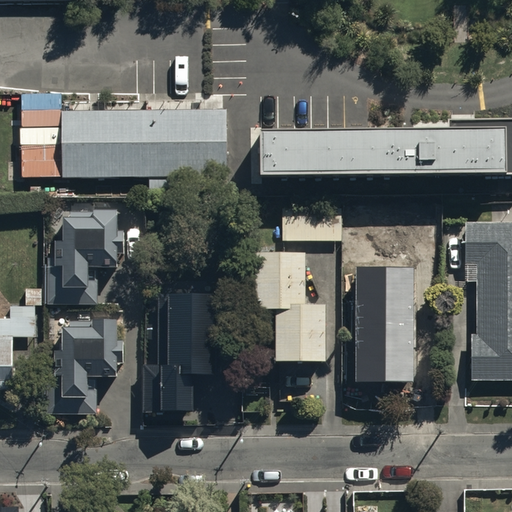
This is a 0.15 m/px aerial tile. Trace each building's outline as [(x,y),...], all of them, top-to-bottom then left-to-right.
[(225,175),(225,109),(34,111),(35,176),(225,175)] [(23,166),(22,126),(5,127),(6,166),(23,166)] [(501,133),(259,135),(260,174),(499,172),(500,178),(511,178),(511,129),(501,129),(501,133)] [(441,203),(421,202),(420,238),(440,239),(441,203)] [(377,203),(345,203),(346,260),(379,259),(377,203)] [(94,214),(63,215),(63,238),(53,237),(53,263),(45,263),(44,302),(96,304),(97,267),(116,267),(117,251),(123,251),(123,229),(116,229),(116,207),(94,207),(94,214)] [(511,220),(464,220),(464,264),(477,264),(477,332),(471,332),(471,379),(511,379),(511,220)] [(304,247),(254,247),(254,307),(275,307),(274,358),(324,359),(325,299),(303,299),(304,247)] [(412,263),(354,263),(356,380),(413,379),(412,263)] [(0,388),(11,388),(12,337),(35,337),(35,304),(40,304),(40,287),(24,287),(24,304),(10,304),(10,317),(0,317),(0,388)] [(217,310),(160,310),(160,384),(184,384),(184,390),(217,390),(217,310)] [(115,315),(92,316),(92,324),(62,325),(63,348),(53,348),(54,373),(61,372),(62,394),(86,393),(86,372),(115,371),(115,359),(122,359),(121,336),(115,336),(115,315)] [(19,511),(19,503),(0,503),(0,511),(19,511)]
